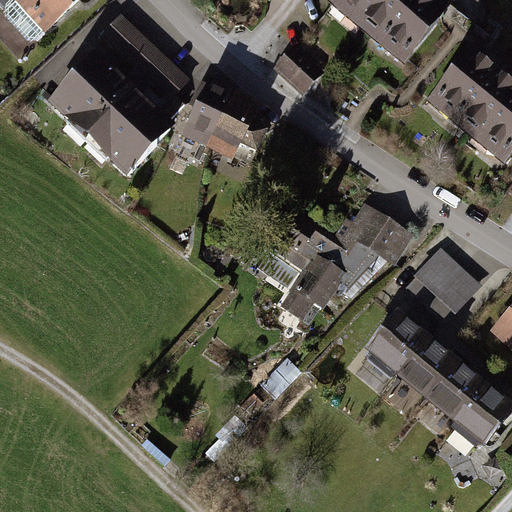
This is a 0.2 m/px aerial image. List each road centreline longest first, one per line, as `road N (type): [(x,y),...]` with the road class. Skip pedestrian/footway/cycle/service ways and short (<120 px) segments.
road 1 (residential): [(511,251),(259,88),(165,0)]
road 2 (track): [(196,511),(45,375),(0,350)]
road 3 (unknown): [(338,141),(385,94),(409,101),(465,34)]
